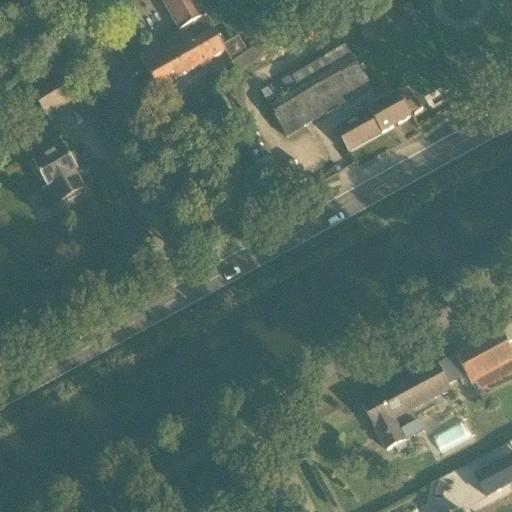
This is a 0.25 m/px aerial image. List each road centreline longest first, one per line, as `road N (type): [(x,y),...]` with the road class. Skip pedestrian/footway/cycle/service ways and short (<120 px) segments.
road 1 (primary): [(0,399),(511,118)]
road 2 (unclassified): [(243,410),(511,268)]
road 3 (unclassified): [(63,511),(243,410)]
